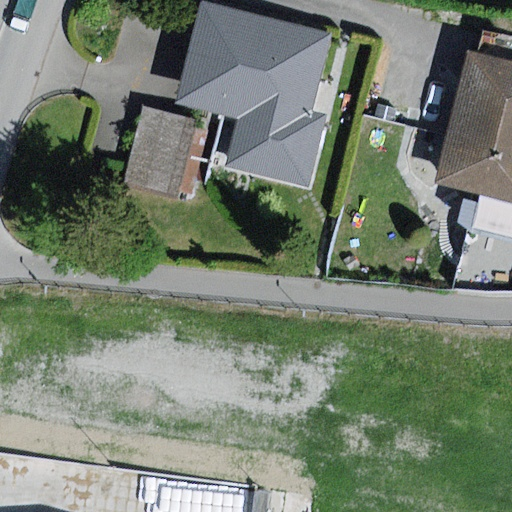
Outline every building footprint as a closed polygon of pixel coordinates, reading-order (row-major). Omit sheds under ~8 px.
[(333,37),(201,3),(175,103),(238,120),(227,166),(308,187),(327,115),(314,111),(333,37)] [(511,26),(478,18),(470,51),(511,61),(511,26)] [(511,61),(470,51),(436,183),(482,195),(511,202),(511,61)] [(199,123),(142,109),(124,186),(181,199),(199,123)] [(511,202),(482,195),(472,231),(511,241),(511,202)] [(511,267),(492,265),(490,286),(511,288),(511,267)] [(399,511),(511,511),(511,464),(337,438),(327,501),(399,511)]
